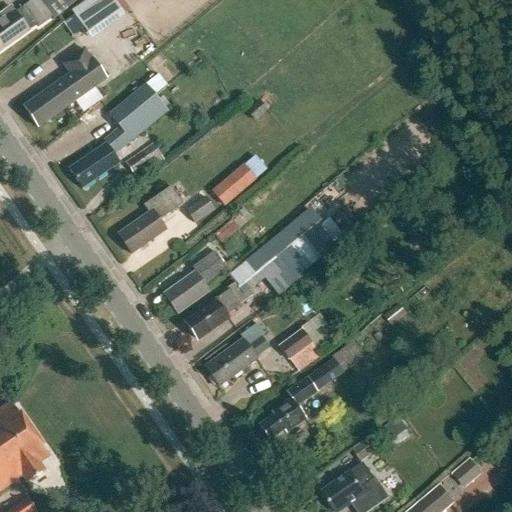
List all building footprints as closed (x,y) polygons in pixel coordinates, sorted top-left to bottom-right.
[(0,50),(29,30),(37,24),(39,26),(52,17),(53,19),(78,0),(31,0),(15,11),(11,5),(0,13),(0,50)] [(85,0),(70,11),(90,38),(123,15),(113,0),(85,0)] [(70,76),(23,108),(37,129),(107,81),(93,61),(92,61),(85,51),(64,66),(70,76)] [(102,140),(104,142),(68,170),(82,188),(117,162),(112,153),(166,111),(146,85),(108,114),(118,128),(102,140)] [(166,158),(154,141),(125,160),(133,172),(154,158),(158,164),(166,158)] [(254,158),(212,193),(224,207),(265,171),(254,158)] [(143,205),(148,212),(117,234),(131,253),(166,229),(159,219),(182,203),(171,186),(143,205)] [(185,210),(194,224),(213,211),(204,197),(185,210)] [(215,297),(214,296),(196,309),(197,311),(184,321),(197,339),(229,317),(231,319),(244,310),(239,303),(249,295),(248,293),(261,281),(275,297),(300,279),(298,276),(334,245),(317,225),(322,220),(312,207),(223,277),(230,286),(215,297)] [(214,237),(221,245),(238,230),(239,230),(251,220),(243,210),(230,221),(231,222),(214,237)] [(203,284),(226,268),(214,251),(191,267),(194,271),(162,294),(176,314),(209,291),(203,284)] [(347,258),(347,274),(358,274),(358,258),(347,258)] [(302,325),(278,343),(285,353),(304,339),(301,335),(306,331),(302,325)] [(257,358),(256,356),(269,347),(261,336),(248,346),(243,338),(205,365),(219,385),(257,358)] [(296,404),(342,372),(334,359),(325,366),(324,364),(305,377),(306,378),(287,392),(291,397),(270,412),(272,415),(258,424),(269,439),(282,430),(284,433),(305,418),(296,404)] [(252,397),(270,393),(266,371),(247,374),(252,397)] [(0,410),(0,492),(22,476),(27,483),(43,472),(36,462),(46,455),(10,404),(0,410)] [(399,415),(385,427),(395,439),(409,428),(399,415)] [(370,436),(352,448),(360,461),(379,449),(370,436)] [(453,473),(466,489),(485,473),(472,458),(453,473)] [(337,511),(338,511),(350,505),(354,511),(367,511),(387,499),(373,478),(372,479),(362,464),(323,491),(337,511)] [(440,511),(451,503),(439,488),(409,511),(440,511)] [(10,511),(35,511),(27,500),(10,511)]
